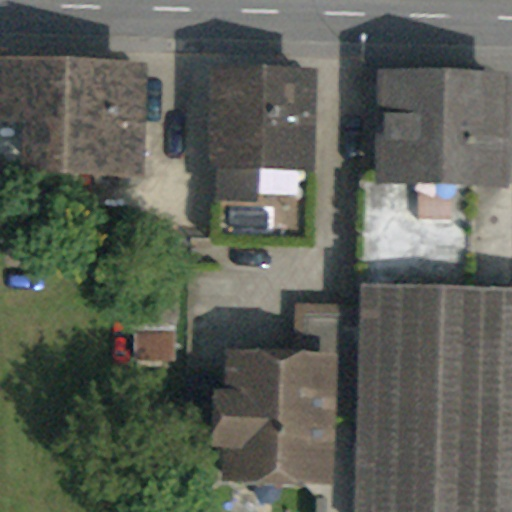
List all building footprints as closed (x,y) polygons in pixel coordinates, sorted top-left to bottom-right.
[(128,75),(2,69),(0,111),(0,113),(33,115),(31,156),(124,161),(128,75)] [(310,90),(209,87),(206,182),(307,185),(310,90)] [(499,92),(380,94),(382,189),(501,187),(499,92)] [(511,511),(511,322),(360,318),(354,511),(511,511)] [(323,359),(232,359),(232,474),(323,474),(323,359)]
